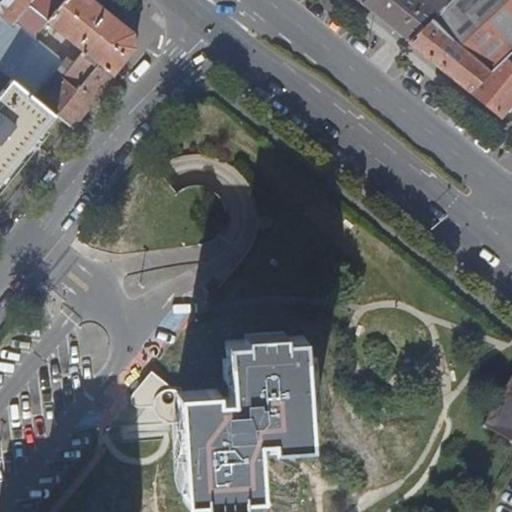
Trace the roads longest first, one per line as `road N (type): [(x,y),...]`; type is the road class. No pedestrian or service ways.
road 1 (primary): [(209,25),(497,256)]
road 2 (primary): [(511,197),(270,3)]
road 3 (residential): [(0,266),(180,58)]
